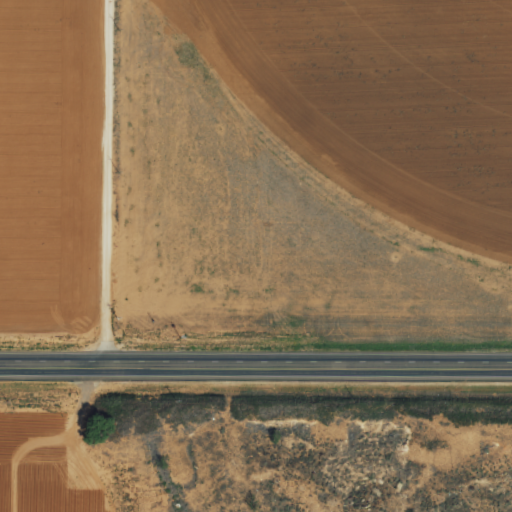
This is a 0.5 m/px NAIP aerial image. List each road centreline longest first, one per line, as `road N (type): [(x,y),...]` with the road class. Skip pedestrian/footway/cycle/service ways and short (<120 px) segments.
road 1 (primary): [(511,371),(0,369)]
road 2 (residential): [(113,370),(114,0)]
